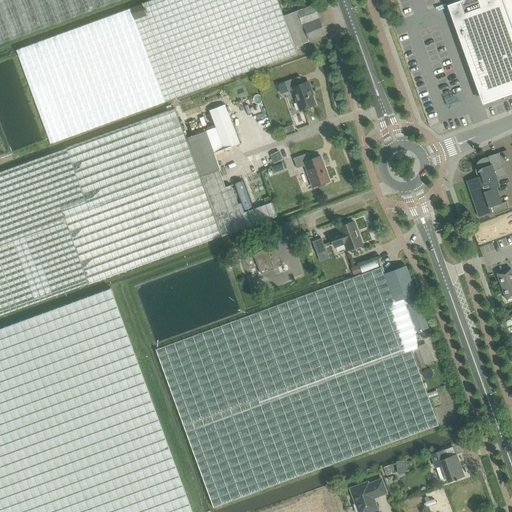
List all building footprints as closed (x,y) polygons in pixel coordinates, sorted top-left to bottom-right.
[(0,0),(0,44),(121,0),(0,0)] [(317,12),(314,5),(284,17),(277,0),(152,0),(143,4),(83,26),(35,44),(17,50),(18,53),(34,97),(50,142),(298,54),(295,47),(309,42),(326,35),(317,12)] [(511,0),(464,0),(460,2),(450,5),(481,91),(483,95),(485,102),(493,100),(511,93),(511,92),(511,0)] [(285,82),(277,85),(280,91),(287,88),(289,92),(293,90),(300,110),(316,105),(308,82),(303,84),(300,76),(285,82)] [(280,152),(271,155),(274,163),(283,159),(280,152)] [(297,169),(305,166),(313,187),(330,181),(321,156),(311,160),(308,153),(294,158),(297,169)] [(467,181),(479,217),(493,213),(494,215),(509,210),(506,202),(502,203),(497,188),(500,187),(497,179),(507,176),(499,153),(493,155),(488,157),(489,158),(488,158),(487,158),(486,158),(485,158),(484,158),(483,158),(482,159),(481,159),(480,160),(479,160),(479,161),(478,162),(477,162),(477,163),(479,170),(478,170),(478,171),(477,171),(477,172),(477,173),(477,174),(478,174),(478,175),(479,175),(480,175),(481,175),(481,176),(478,177),(467,181)] [(354,222),(339,227),(340,231),(330,235),(335,247),(345,244),(347,251),(352,249),(352,251),(359,248),(359,246),(363,245),(354,222)] [(313,241),(317,254),(327,251),(322,238),(313,241)] [(268,249),(254,254),(261,274),(275,269),(268,249)] [(415,333),(429,328),(406,266),(384,274),(381,268),(345,281),(285,303),(221,327),(157,350),(186,429),(214,507),(220,505),(302,476),(367,452),(440,426),(419,370),(425,368),(413,334),(415,333)] [(507,300),(511,298),(511,270),(511,269),(497,274),(507,300)] [(0,511),(191,511),(165,436),(111,288),(43,312),(0,328),(0,511)] [(425,345),(419,347),(425,364),(431,361),(425,345)] [(443,481),(447,480),(448,482),(464,476),(457,455),(446,459),(443,451),(431,455),(436,468),(436,467),(441,480),(443,481)] [(393,476),(385,479),(387,485),(393,483),(393,482),(395,483),(397,482),(398,480),(397,478),(395,477),(394,478),(393,476)] [(377,507),(377,506),(373,496),(376,495),(377,495),(377,496),(378,496),(379,496),(387,493),(382,479),(369,484),(368,482),(350,489),(356,505),(355,505),(357,511),(370,511),(375,511),(375,510),(376,510),(376,509),(377,509),(377,508),(377,507)]
